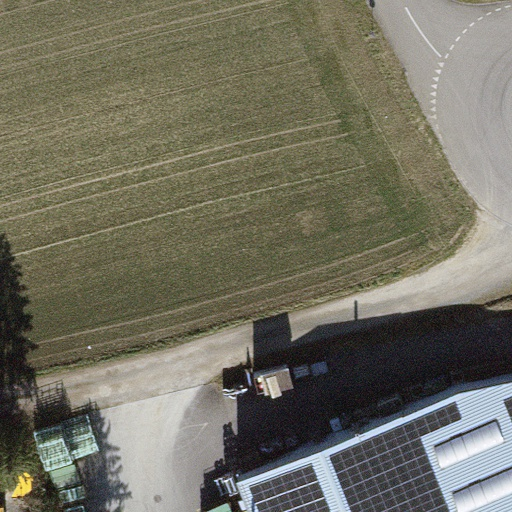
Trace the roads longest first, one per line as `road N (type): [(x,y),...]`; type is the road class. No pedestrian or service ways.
road 1 (track): [(511,233),(488,259),(418,295),(0,405)]
road 2 (unclassified): [(511,54),(494,76),(485,124),(511,177)]
